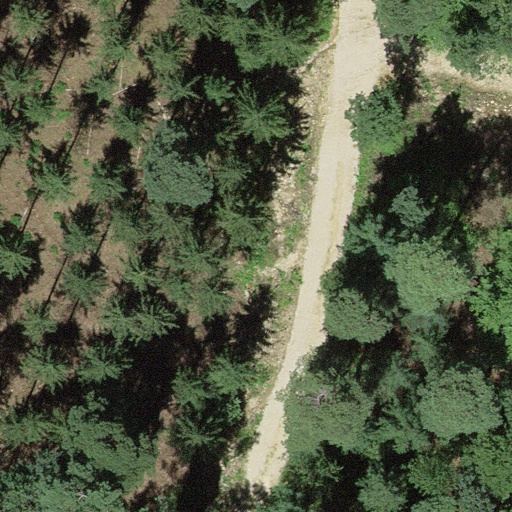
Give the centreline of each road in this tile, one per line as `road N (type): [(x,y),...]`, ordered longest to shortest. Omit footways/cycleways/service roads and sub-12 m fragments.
road 1 (track): [(377,12),(353,67),(289,395),(240,511)]
road 2 (track): [(511,81),(377,12),(372,0)]
